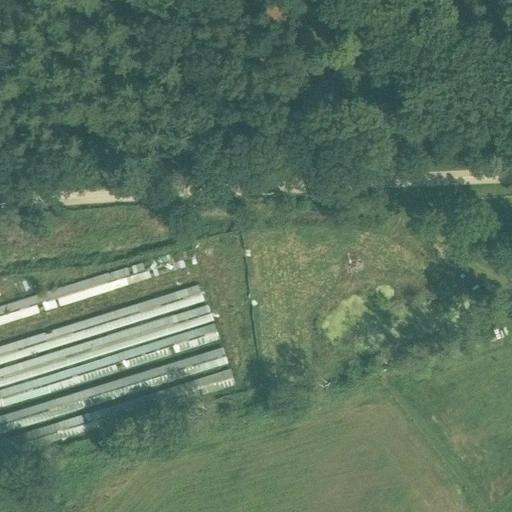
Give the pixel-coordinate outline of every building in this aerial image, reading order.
[(0,325),(197,264),(192,248),(0,307),(0,325)] [(0,364),(204,301),(199,286),(0,347),(0,364)] [(0,370),(0,387),(214,321),(209,305),(0,370)] [(0,391),(0,408),(220,339),(215,324),(0,391)] [(223,348),(0,416),(0,434),(228,363),(223,348)] [(0,440),(0,458),(235,386),(230,369),(0,440)]
